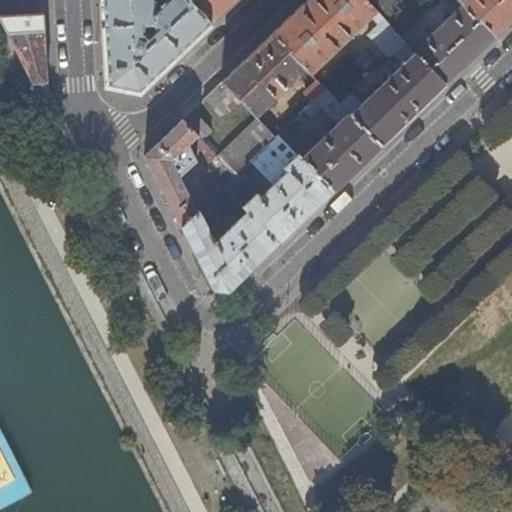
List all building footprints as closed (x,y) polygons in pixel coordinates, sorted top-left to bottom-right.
[(0,0),(0,16),(19,15),(43,13),(42,0),(0,0)] [(210,23),(184,0),(102,0),(103,17),(107,87),(139,92),(210,23)] [(184,0),(210,23),(234,0),(184,0)] [(367,36),(386,57),(394,55),(406,45),(397,35),(389,27),(364,0),(306,0),(271,34),(305,69),(311,75),(371,18),(378,26),(367,36)] [(364,0),(389,27),(407,10),(396,0),(364,0)] [(413,53),(444,86),(469,61),(494,38),(458,0),(457,0),(448,0),(458,10),(455,13),(442,3),(430,15),(441,27),(413,53)] [(511,0),(457,0),(458,0),(494,38),(511,20),(511,0)] [(6,35),(31,84),(47,83),(45,37),(43,13),(19,15),(21,34),(6,35)] [(257,118),(305,69),(271,34),(222,81),(240,100),(257,118)] [(351,95),(340,105),(381,146),(414,115),(444,86),(413,53),(406,45),(394,55),(400,61),(394,66),(398,70),(393,75),(390,71),(385,76),(388,79),(361,104),(351,95)] [(240,100),(222,81),(203,100),(217,116),(232,108),(240,100)] [(313,103),(326,90),(318,82),(304,94),(313,103)] [(280,135),(333,192),(357,169),(381,146),(340,105),(333,97),(326,90),(313,103),(280,135)] [(192,110),(182,120),(197,137),(202,142),(210,133),(210,130),(192,110)] [(157,182),(181,229),(197,214),(187,197),(178,180),(195,164),(187,146),(197,137),(182,120),(144,156),(157,182)] [(250,163),(276,138),(258,120),(217,159),(235,178),(250,163)] [(309,215),(333,192),(280,135),(276,138),(250,163),(273,186),(260,198),(256,196),(244,208),(248,212),(279,244),(309,215)] [(240,204),(224,188),(215,197),(230,213),(240,204)] [(252,270),(279,244),(248,212),(230,228),(227,225),(223,229),(227,232),(214,243),(198,213),(197,214),(181,229),(213,291),(228,293),(252,270)]
